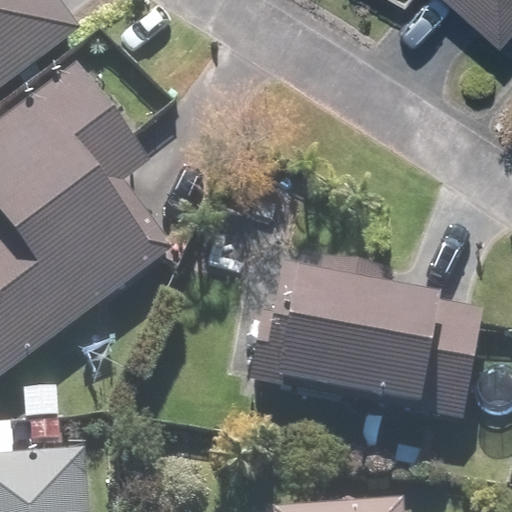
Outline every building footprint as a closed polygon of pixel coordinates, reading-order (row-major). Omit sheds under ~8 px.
[(0,0),(0,96),(76,40),(46,0),(0,0)] [(511,0),(442,0),(495,46),(511,26),(511,0)] [(0,385),(168,259),(119,195),(145,176),(69,76),(0,128),(0,385)] [(457,431),(476,321),(382,304),(386,283),(317,271),(315,282),(276,275),(267,325),(256,323),(244,392),(268,396),(267,400),(410,425),(410,423),(457,431)] [(84,511),(80,461),(0,466),(0,511),(84,511)]
